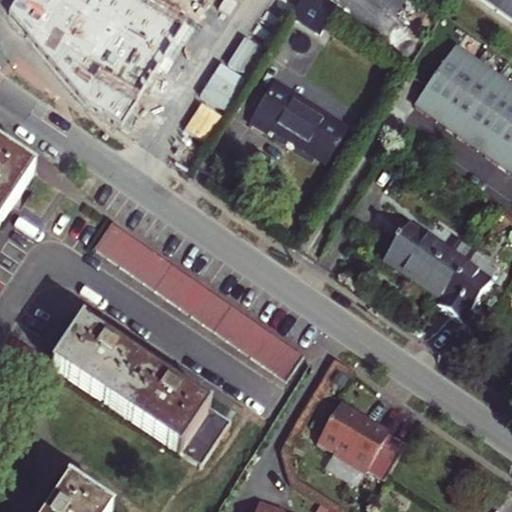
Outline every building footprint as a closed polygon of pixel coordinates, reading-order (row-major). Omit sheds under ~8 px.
[(73,0),(61,18),(159,87),(219,0),(73,0)] [(306,0),(295,18),(309,27),(323,36),(340,10),(323,0),(306,0)] [(511,0),(482,0),(511,20),(511,0)] [(511,88),(458,50),(418,107),(511,173),(511,88)] [(273,128),(324,161),(345,130),(277,87),(255,123),(270,133),(273,128)] [(0,230),(37,176),(30,171),(0,150),(0,230)] [(127,234),(115,226),(97,252),(109,260),(127,234)] [(443,302),(467,267),(409,228),(386,262),(443,302)] [(127,234),(109,260),(121,268),(139,243),(127,234)] [(121,268),(133,277),(151,251),(139,243),(121,268)] [(133,277),(145,285),(163,259),(151,251),(133,277)] [(501,272),(475,255),(467,267),(443,302),(441,306),(469,325),(495,286),(493,285),(501,272)] [(145,285),(157,293),(174,267),(163,259),(145,285)] [(157,293),(169,301),(186,275),(174,267),(157,293)] [(169,301),(181,309),(197,283),(186,275),(169,301)] [(197,283),(181,309),(193,317),(210,292),(197,283)] [(193,317),(204,325),(222,300),(210,292),(193,317)] [(204,325),(216,334),(234,308),(222,300),(204,325)] [(229,342),(246,316),(234,308),(216,334),(229,342)] [(229,342),(241,351),(259,325),(246,316),(229,342)] [(253,359),(271,333),(259,325),(241,351),(253,359)] [(54,370),(183,455),(211,411),(180,391),(117,349),(83,326),(54,370)] [(253,359),(265,367),(282,341),(271,333),(253,359)] [(282,341),(265,367),(277,375),(294,350),(282,341)] [(294,350),(277,375),(289,383),(306,358),(294,350)] [(306,358),(289,383),(298,389),(314,363),(306,358)] [(361,431),(334,417),(314,455),(332,465),(330,467),(364,485),(366,481),(381,490),(384,484),(402,453),(385,443),(387,441),(362,428),(361,431)] [(113,511),(71,484),(51,511),(113,511)] [(288,511),(286,511),(264,501),(259,511),(291,511),(289,511),(288,511)]
